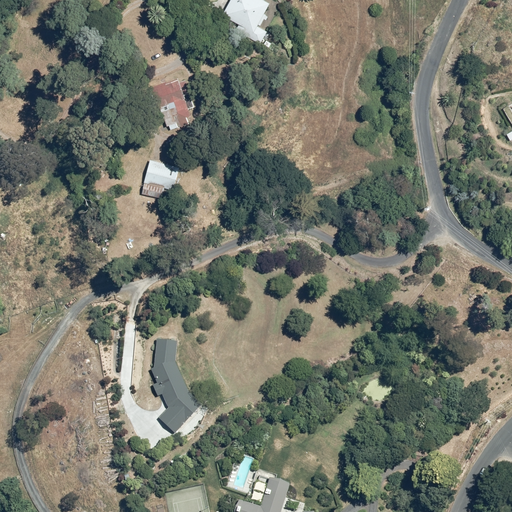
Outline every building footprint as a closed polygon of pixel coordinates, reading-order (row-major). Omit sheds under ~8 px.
[(261,0),(229,0),(221,15),(239,26),(235,32),(258,45),(266,31),(256,26),(268,4),(261,0)] [(188,110),(195,107),(185,79),(179,81),(177,77),(147,87),(155,111),(159,109),(165,127),(168,126),(169,131),(193,123),(191,117),(188,110)] [(511,136),(511,127),(503,132),(507,139),(511,136)] [(178,168),(147,162),(140,195),(172,202),(178,168)] [(162,415),(158,418),(174,433),(201,404),(188,392),(175,362),(176,341),(155,340),(153,369),(149,371),(154,380),(149,382),(157,398),(161,396),(166,407),(159,410),(162,415)] [(302,511),(278,511),(289,484),(276,479),(277,475),(258,468),(252,484),(254,484),(247,503),(238,500),(232,511),(302,511)]
